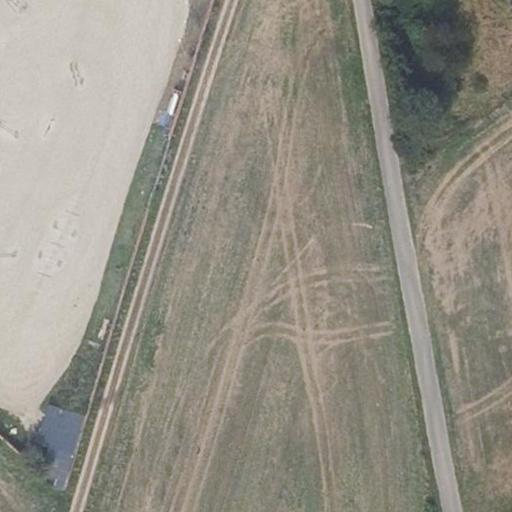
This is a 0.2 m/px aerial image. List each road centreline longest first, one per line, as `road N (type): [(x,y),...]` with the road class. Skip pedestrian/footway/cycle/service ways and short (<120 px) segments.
road 1 (track): [(237,0),(80,511)]
road 2 (track): [(364,0),(442,511)]
